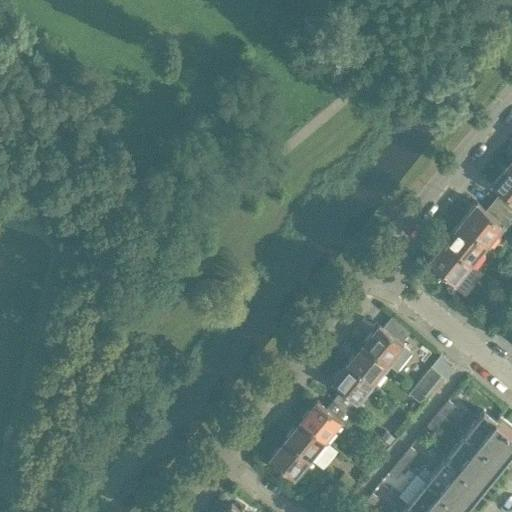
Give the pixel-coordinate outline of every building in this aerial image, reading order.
[(501,190),(493,200),(511,214),(511,166),(509,164),(509,165),(503,171),(501,171),(491,183),(492,184),(493,184),(501,190)] [(460,222),(461,223),(486,243),(502,224),(505,226),(511,218),(511,214),(493,200),(486,209),(478,202),(477,201),(476,202),(477,203),(471,210),(470,210),(460,222)] [(444,241),(445,242),(470,263),(486,243),(461,223),(456,229),(454,229),(444,241)] [(454,282),(470,263),(445,242),(440,249),(438,249),(428,261),(429,261),(454,281),(453,281),(454,282)] [(487,310),(497,318),(511,299),(511,296),(503,289),(487,310)] [(365,341),(364,342),(387,362),(403,343),(379,323),(372,332),(371,331),(364,340),(365,341)] [(349,359),(347,362),(371,381),(387,362),(364,342),(356,351),(355,350),(348,358),(349,359)] [(341,388),(334,397),(356,415),(363,405),(356,400),(371,381),(347,362),(341,370),(340,369),(333,377),(334,378),(332,381),(341,388)] [(431,365),(415,384),(425,393),(441,374),(431,365)] [(425,393),(415,384),(409,391),(419,400),(425,393)] [(303,417),(300,420),(324,439),(340,420),(347,425),(356,415),(334,397),(326,407),(317,399),(310,408),(308,407),(301,416),(303,417)] [(445,417),(455,404),(448,398),(437,411),(445,417)] [(511,424),(499,414),(496,419),(484,409),(399,511),(464,511),(465,511),(463,509),(470,501),(472,503),(484,488),(482,486),(489,478),(491,479),(503,464),(501,463),(508,454),(510,456),(511,454),(511,424)] [(434,430),(445,417),(437,411),(426,424),(434,430)] [(287,435),(285,439),(309,458),(324,439),(300,420),(294,427),(293,426),(286,434),(287,435)] [(294,476),(309,458),(285,439),(279,446),(278,445),(271,453),(272,454),(270,457),(294,476)] [(406,464),(417,451),(410,444),(399,457),(406,464)] [(396,477),(406,464),(399,457),(388,470),(396,477)] [(343,473),(336,481),(347,489),(353,481),(343,473)] [(347,489),(336,481),(321,499),(332,507),(347,489)] [(368,510),(379,497),(372,491),(361,504),(368,510)] [(243,511),(231,502),(223,511),(243,511)]
